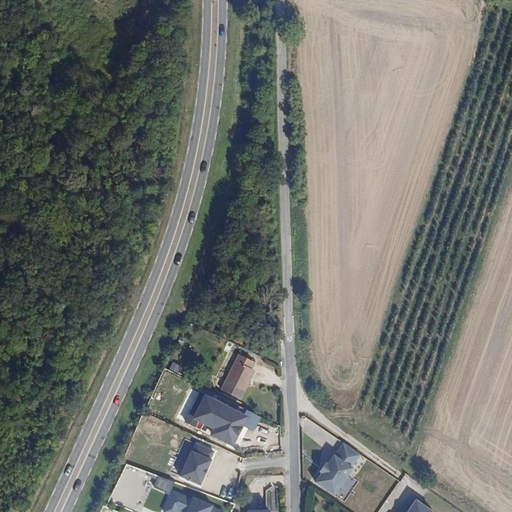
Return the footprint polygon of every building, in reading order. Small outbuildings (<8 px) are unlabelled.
[(239,402),(248,387),(245,385),(252,372),(256,365),(240,356),(221,391),(239,402)] [(169,369),(178,375),(183,368),(174,362),(169,369)] [(245,385),(248,387),(255,374),(252,372),(245,385)] [(254,432),(261,417),(247,411),(244,417),(200,395),(186,425),(194,429),(198,420),(217,430),(213,438),(231,446),(241,426),(254,432)] [(352,467),(360,455),(343,443),(335,455),(334,455),(327,464),(325,462),(319,472),(321,473),(315,482),(334,495),(353,468),(352,467)] [(213,452),(195,444),(191,451),(190,451),(179,477),(199,486),(211,461),(210,460),(213,452)] [(173,491),(164,511),(163,511),(177,511),(178,511),(180,511),(223,511),(224,511),(212,506),(212,505),(193,497),(192,499),(173,491)] [(426,511),(413,503),(406,511),(426,511)]
